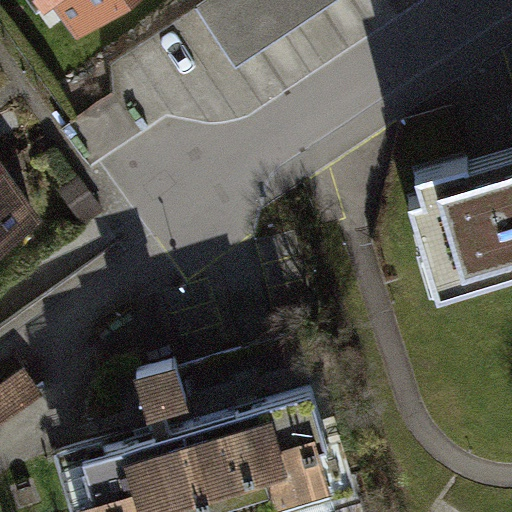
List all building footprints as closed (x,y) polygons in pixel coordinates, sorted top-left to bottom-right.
[(34,0),(39,6),(47,0),(53,0),(82,38),(132,0),(34,0)] [(204,0),(199,3),(236,60),(327,0),(204,0)] [(511,141),(422,168),(429,190),(414,194),(445,296),(511,275),(511,141)] [(0,240),(37,214),(0,163),(0,240)] [(163,439),(71,466),(84,511),(279,511),(357,490),(326,383),(212,416),(193,352),(142,367),(163,439)] [(24,359),(0,374),(0,421),(46,391),(24,359)]
